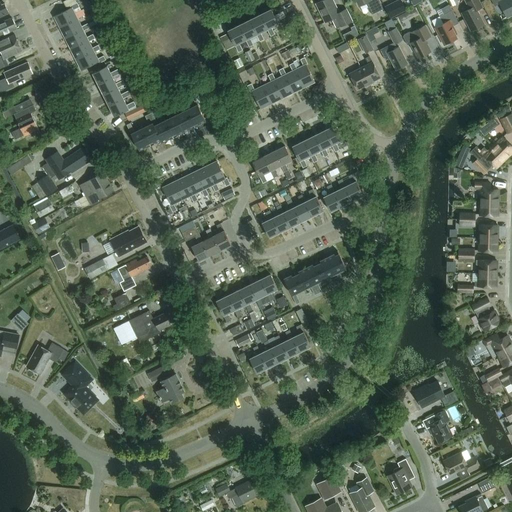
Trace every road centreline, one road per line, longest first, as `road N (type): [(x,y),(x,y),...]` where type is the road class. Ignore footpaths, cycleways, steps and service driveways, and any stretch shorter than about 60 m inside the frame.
road 1 (residential): [(248,421),(295,400),(347,359),(363,328),(383,224)]
road 2 (residential): [(132,172),(119,141),(57,74),(19,0)]
road 3 (residential): [(398,146),(423,99),(511,43)]
road 4 (residential): [(248,421),(180,285)]
road 5 (residential): [(248,421),(172,459),(105,460)]
road 6 (residential): [(248,251),(283,248),(337,222),(383,224)]
road 7 (residential): [(105,460),(0,390)]
road 8 (residential): [(180,285),(132,172)]
road 9 (residential): [(229,139),(338,88)]
